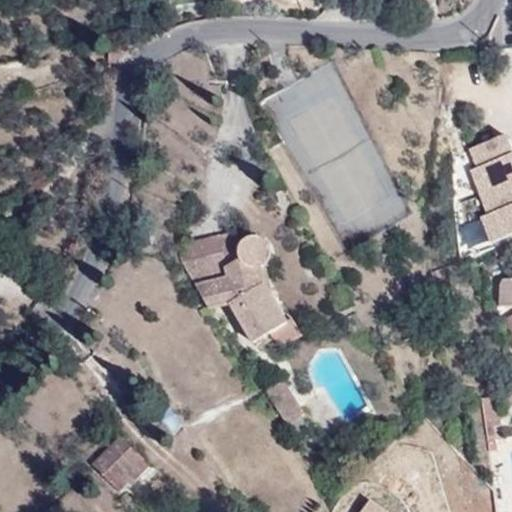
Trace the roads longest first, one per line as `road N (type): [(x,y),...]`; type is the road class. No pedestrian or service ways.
road 1 (residential): [(0,388),(96,268),(135,145),(128,84),(169,35),(249,26),(461,36),(485,0)]
road 2 (unknown): [(132,114),(98,116),(23,173),(0,201)]
